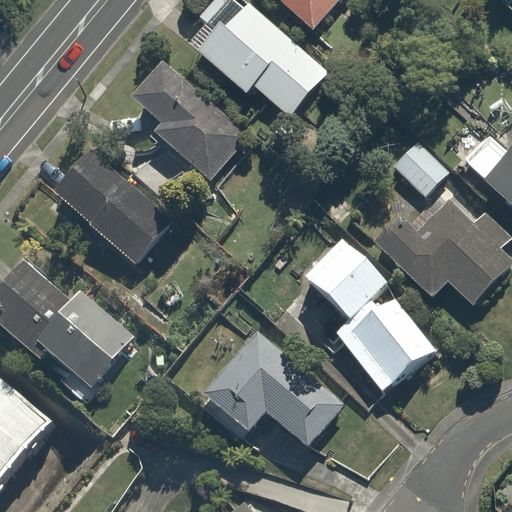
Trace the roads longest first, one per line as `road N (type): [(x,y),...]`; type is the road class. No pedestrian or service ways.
road 1 (tertiary): [(102,0),(0,124)]
road 2 (residential): [(511,412),(463,445),(412,511)]
